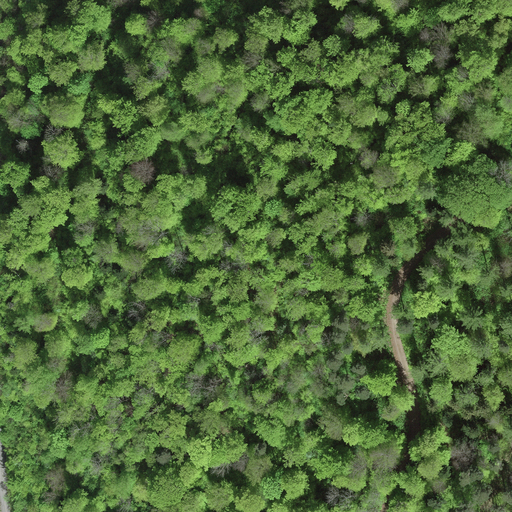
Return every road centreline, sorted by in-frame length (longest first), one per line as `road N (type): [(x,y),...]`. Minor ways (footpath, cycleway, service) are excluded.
road 1 (track): [(386,511),(416,433),(394,329),(396,291),(431,241),(511,194)]
road 2 (track): [(134,0),(94,91),(67,216),(69,357)]
